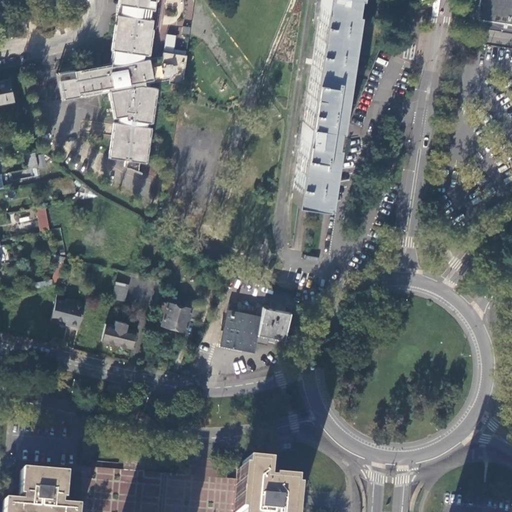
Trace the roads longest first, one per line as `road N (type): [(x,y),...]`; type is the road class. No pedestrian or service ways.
road 1 (secondary): [(0,389),(179,432),(238,432),(322,417)]
road 2 (secondary): [(307,371),(210,390),(0,342)]
road 3 (tertiary): [(443,0),(402,278)]
road 4 (secondary): [(402,278),(340,299),(312,338),(307,371)]
road 5 (residential): [(95,0),(86,32),(74,40),(0,56)]
